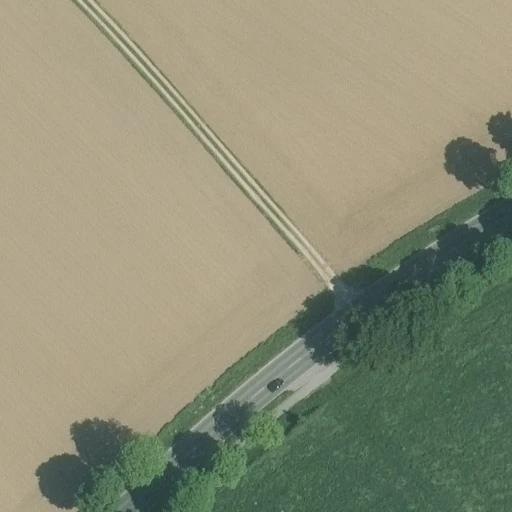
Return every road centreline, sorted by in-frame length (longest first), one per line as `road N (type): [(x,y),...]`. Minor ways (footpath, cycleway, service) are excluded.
road 1 (primary): [(511,214),(358,313),(126,511)]
road 2 (track): [(75,0),(262,194),(358,313)]
